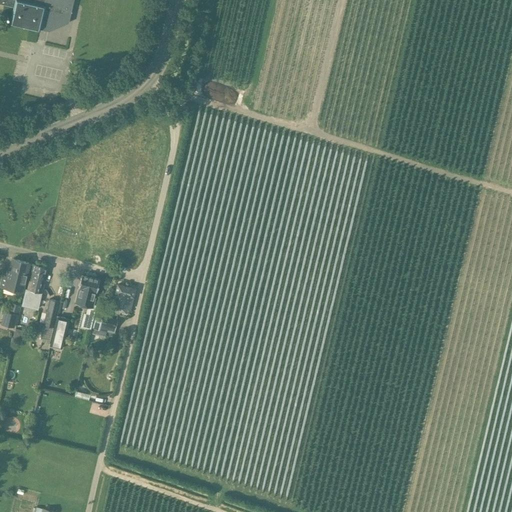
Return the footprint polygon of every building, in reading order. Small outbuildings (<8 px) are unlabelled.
[(71,14),(73,0),(0,0),(0,4),(15,8),(11,23),(39,30),(40,26),(49,29),(66,21),(68,13),(71,14)] [(12,259),(8,277),(3,276),(1,286),(22,292),(29,263),(12,259)] [(43,293),(41,292),(47,267),(34,264),(28,289),(27,289),(23,305),(39,309),(43,293)] [(97,292),(100,280),(82,275),(79,287),(75,303),(92,308),(96,292),(97,292)] [(130,309),(135,289),(118,284),(111,311),(119,314),(121,307),(130,309)] [(49,299),(40,335),(42,336),(51,339),(54,328),(61,302),(49,299)] [(19,309),(17,318),(26,320),(29,311),(19,309)] [(5,312),(1,324),(13,327),(16,314),(5,312)] [(85,313),(81,326),(90,328),(93,316),(85,313)] [(57,316),(50,346),(61,348),(68,318),(57,316)] [(118,320),(103,316),(102,319),(94,317),(90,333),(99,336),(99,337),(105,338),(106,332),(114,334),(118,320)]
